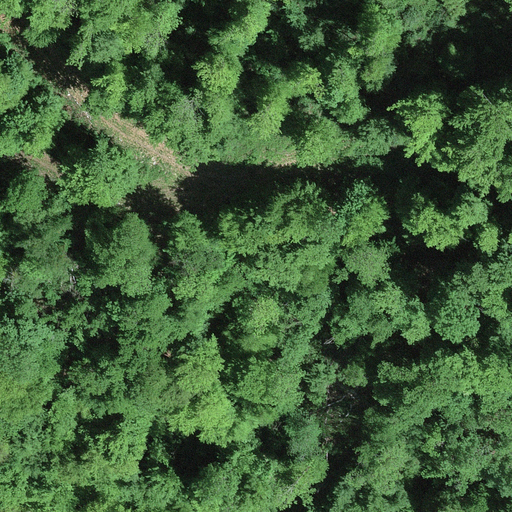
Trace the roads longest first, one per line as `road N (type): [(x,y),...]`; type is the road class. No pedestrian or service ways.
road 1 (track): [(0,142),(91,184),(138,195),(425,145),(511,177)]
road 2 (track): [(213,183),(115,130),(1,0)]
